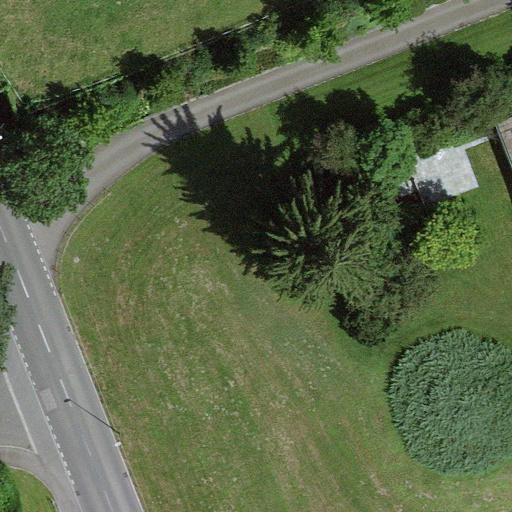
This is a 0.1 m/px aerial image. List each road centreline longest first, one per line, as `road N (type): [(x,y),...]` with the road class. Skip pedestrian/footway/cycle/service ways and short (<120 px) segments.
road 1 (residential): [(54,366),(110,511)]
road 2 (residential): [(0,226),(54,366)]
